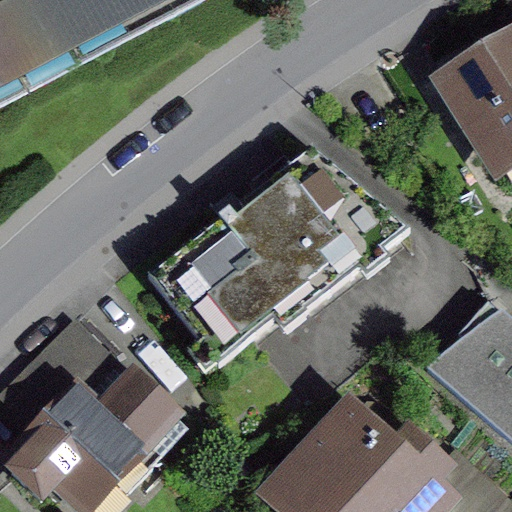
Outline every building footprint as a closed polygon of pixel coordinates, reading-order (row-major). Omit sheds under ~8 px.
[(0,0),(0,97),(1,99),(82,56),(52,0),(0,0)] [(52,0),(82,56),(168,11),(162,0),(52,0)] [(162,0),(168,11),(189,0),(162,0)] [(490,184),(511,171),(511,31),(429,80),(490,184)] [(304,317),(409,235),(313,151),(150,279),(219,368),(297,306),(304,317)] [(511,444),(511,324),(501,315),(429,372),(511,444)] [(70,511),(115,511),(191,431),(79,327),(0,411),(0,414),(34,446),(0,482),(0,487),(26,511),(41,511),(55,498),(70,511)] [(450,511),(346,408),(250,505),(257,511),(450,511)]
